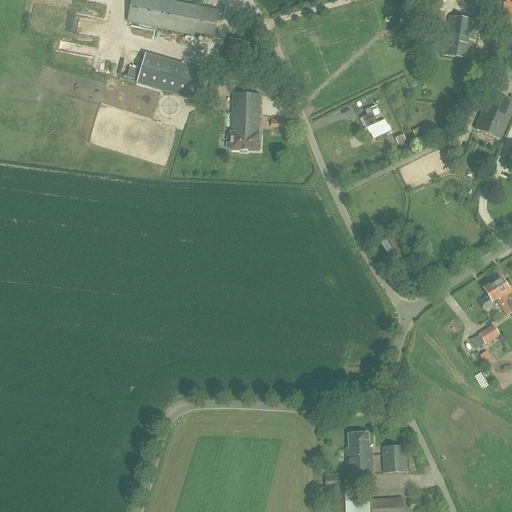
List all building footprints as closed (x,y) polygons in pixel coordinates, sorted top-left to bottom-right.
[(163,0),(131,0),(127,22),(213,40),(219,11),(163,0)] [(511,3),(503,3),(503,20),(511,19),(511,3)] [(447,34),(444,34),(441,56),(470,60),(476,21),(449,17),(447,34)] [(493,55),(503,42),(494,34),(486,43),(488,46),(485,49),(493,55)] [(246,74),(248,43),(229,42),(227,73),(246,74)] [(137,84),(195,101),(204,72),(146,54),(137,84)] [(511,68),(502,60),(487,80),(501,90),(511,76),(511,68)] [(217,112),(227,81),(212,76),(203,108),(217,112)] [(259,136),(260,95),(233,94),(231,135),(229,134),(228,149),(231,149),(231,151),(258,152),(258,150),(261,150),(261,136),(259,136)] [(500,141),(511,113),(511,103),(490,94),(474,130),(500,141)] [(420,127),(413,131),(415,136),(424,132),(422,127),(420,128),(420,127)] [(406,140),(403,135),(396,138),(398,144),(406,140)] [(395,266),(416,253),(402,230),(381,243),(395,266)] [(501,277),(492,283),(511,313),(511,312),(511,293),(511,292),(511,283),(510,280),(505,284),(501,277)] [(495,306),(493,303),(497,301),(506,316),(511,313),(492,283),(483,288),(488,296),(479,303),(485,312),(495,306)] [(493,325),(479,334),(485,345),(500,335),(493,325)] [(480,356),(487,367),(493,362),(487,352),(480,356)] [(369,433),(349,434),(349,449),(346,449),(348,476),(373,475),(372,448),(369,448),(369,433)] [(405,447),(383,448),(384,474),(406,473),(405,447)] [(342,488),(342,475),(325,476),(326,489),(342,488)] [(403,511),(403,500),(369,502),(368,494),(345,495),(345,511),(403,511)] [(436,508),(436,495),(410,497),(410,510),(436,508)]
